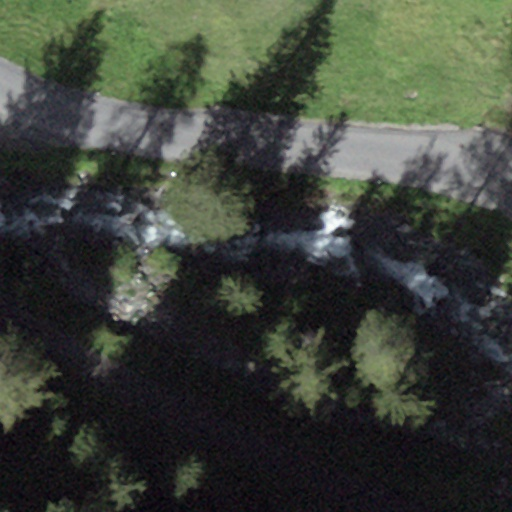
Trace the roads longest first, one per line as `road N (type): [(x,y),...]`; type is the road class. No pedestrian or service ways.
road 1 (tertiary): [(0,87),(33,106),(189,136),(468,166),(511,182)]
road 2 (track): [(0,305),(169,410),(391,511)]
